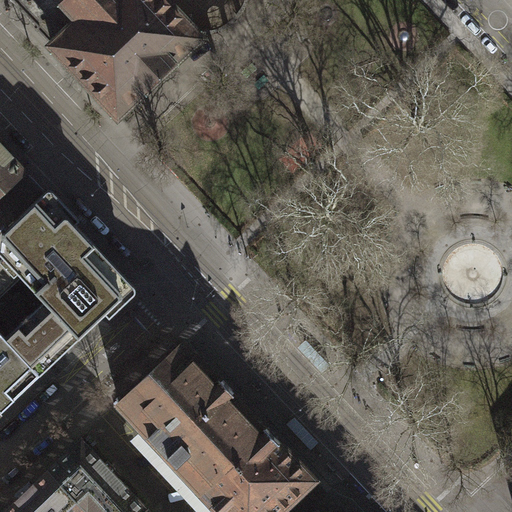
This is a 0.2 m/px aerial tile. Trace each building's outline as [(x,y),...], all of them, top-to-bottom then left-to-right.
[(63,2),(64,0),(12,0),(37,26),(35,28),(52,45),(79,20),(63,2)] [(79,20),(52,45),(116,113),(118,115),(120,114),(139,96),(200,39),(202,37),(166,0),(64,0),(63,2),(79,20)] [(0,190),(24,166),(0,140),(0,190)] [(0,410),(39,374),(32,366),(4,335),(0,331),(0,410)] [(142,427),(201,489),(266,427),(184,342),(119,404),(142,427)] [(222,511),(201,489),(142,427),(130,439),(197,511),(222,511)] [(266,427),(201,489),(222,511),(274,511),(313,476),(266,427)] [(86,511),(134,511),(141,506),(111,474),(77,438),(45,468),(86,511)] [(27,485),(0,509),(0,511),(86,511),(45,468),(27,485)]
